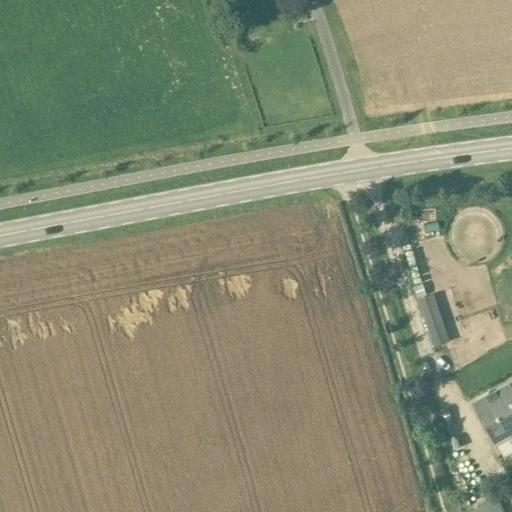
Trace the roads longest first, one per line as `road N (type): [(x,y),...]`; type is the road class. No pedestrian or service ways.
road 1 (secondary): [(0,238),(511,148)]
road 2 (track): [(442,511),(338,175)]
